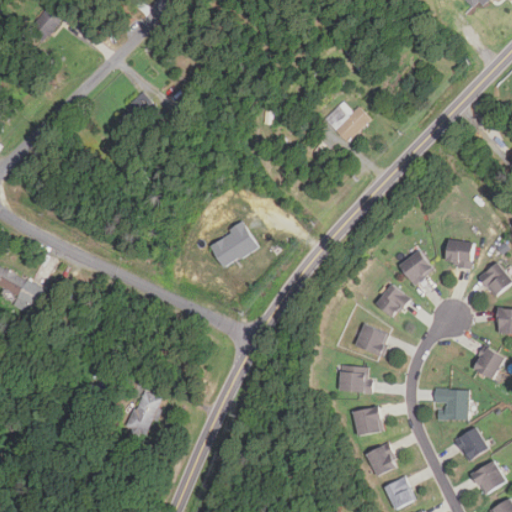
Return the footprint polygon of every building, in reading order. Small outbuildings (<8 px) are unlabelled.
[(469,0),(478,9),(485,2),(488,5),(493,0),(469,0)] [(64,18),(50,5),(32,27),(46,39),(64,18)] [(121,110),(137,128),(158,109),(142,91),(121,110)] [(354,112),(343,101),(326,119),(349,142),(373,119),(360,106),(354,112)] [(218,268),(255,246),(241,222),(204,244),(218,268)] [(447,265),(473,267),(475,242),(450,240),(447,265)] [(401,265),(415,285),(436,270),(421,250),(401,265)] [(511,283),(511,279),(498,263),(481,277),(497,296),(511,283)] [(33,312),(45,288),(0,266),(0,286),(20,296),(17,303),(33,312)] [(412,300),(394,284),(377,303),(395,319),(412,300)] [(511,334),(511,309),(500,309),(500,334),(511,334)] [(382,358),(393,336),(367,323),(356,345),(382,358)] [(495,380),(507,358),(487,347),(475,370),(495,380)] [(373,367),(342,366),(341,392),(373,393),(373,367)] [(470,420),(470,389),(436,389),(436,406),(440,406),(439,420),(470,420)] [(164,398),(145,390),(129,427),(148,435),(164,398)] [(358,437),(384,431),(378,406),(352,412),(358,437)] [(472,461),(491,449),(477,428),(458,440),(472,461)] [(366,453),(375,476),(396,468),(387,445),(366,453)] [(474,474),(486,495),(508,482),(496,461),(474,474)] [(394,510),(416,500),(405,477),(383,487),(394,510)] [(511,511),(511,500),(493,507),(494,511),(511,511)]
